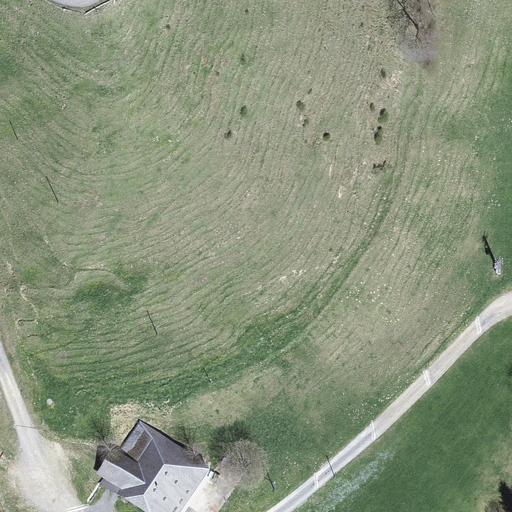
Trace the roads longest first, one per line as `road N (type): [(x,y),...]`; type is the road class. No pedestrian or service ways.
road 1 (track): [(511,307),(467,330),(393,413),(281,511)]
road 2 (track): [(74,511),(42,463),(0,360)]
